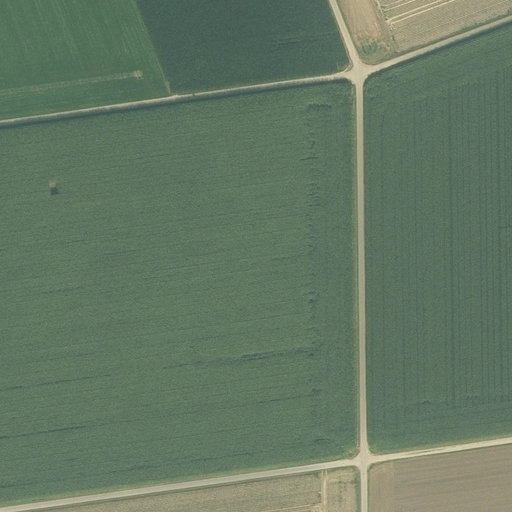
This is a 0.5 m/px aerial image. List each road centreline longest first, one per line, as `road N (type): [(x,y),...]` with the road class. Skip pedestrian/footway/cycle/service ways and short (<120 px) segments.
road 1 (track): [(0,511),(511,439)]
road 2 (track): [(358,73),(363,511)]
road 3 (unclassified): [(358,73),(0,124)]
road 4 (unclassified): [(511,18),(358,73)]
